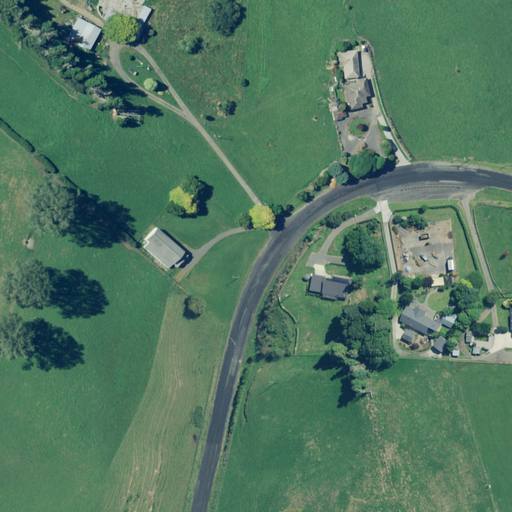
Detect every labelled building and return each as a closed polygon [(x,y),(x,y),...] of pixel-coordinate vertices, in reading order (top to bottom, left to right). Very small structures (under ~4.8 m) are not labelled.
[(132,22),(120,16),(108,9),(103,18),(115,24),(113,27),(136,40),(143,28),(140,27),(150,10),(141,5),(132,22)] [(100,30),(77,18),(66,40),(89,51),(100,30)] [(356,77),(355,51),(336,52),(337,66),(341,65),(342,78),(356,77)] [(362,90),(351,92),(353,101),(347,102),(349,110),(360,108),(359,104),(365,103),(362,90)] [(160,230),(143,246),(167,270),(183,254),(160,230)] [(327,276),(317,274),(314,290),(323,292),(327,276)] [(352,285),(330,281),(327,296),(349,300),(352,285)] [(445,330),(410,312),(402,327),(428,341),(431,335),(440,339),(445,330)] [(464,325),(450,318),(445,329),(459,336),(464,325)] [(420,340),(409,334),(404,344),(415,349),(420,340)] [(453,348),(444,341),(437,351),(445,357),(453,348)]
